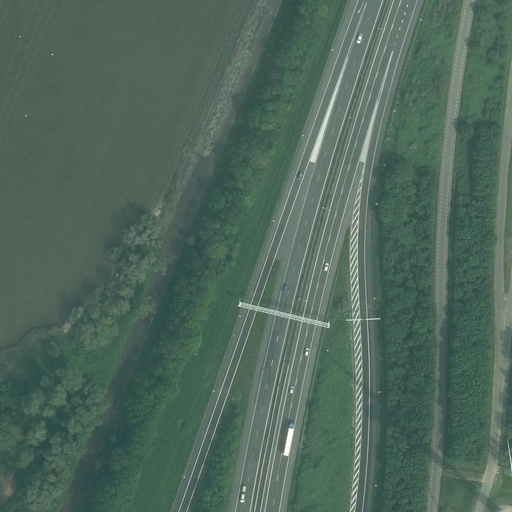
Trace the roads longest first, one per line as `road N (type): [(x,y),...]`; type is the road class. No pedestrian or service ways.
road 1 (motorway): [(373,4),(306,155),(181,511)]
road 2 (motorway): [(373,4),(282,316),(243,511)]
road 3 (tertiary): [(431,511),(447,160),(470,0)]
road 4 (motorway): [(272,511),(309,318),(385,49)]
road 5 (motorway): [(358,511),(365,421),(361,229),(385,49)]
